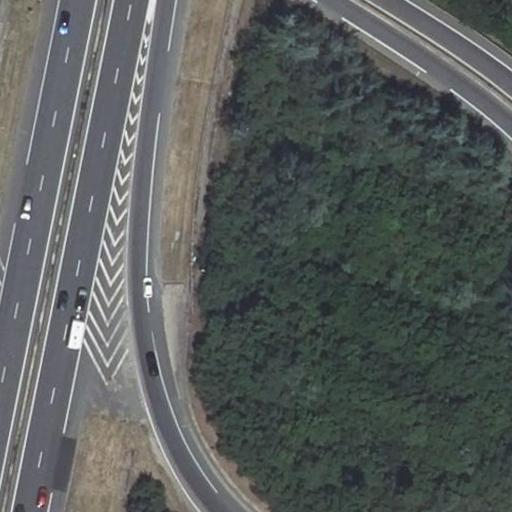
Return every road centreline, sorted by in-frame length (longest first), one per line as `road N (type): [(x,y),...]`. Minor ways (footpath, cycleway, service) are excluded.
road 1 (trunk): [(217,511),(188,477),(157,413),(141,335),(136,226),(165,0)]
road 2 (motorway): [(29,511),(131,0)]
road 3 (motorway): [(77,0),(0,384)]
road 4 (trunk): [(330,0),(423,58),(511,131)]
road 5 (trunk): [(511,86),(383,0)]
